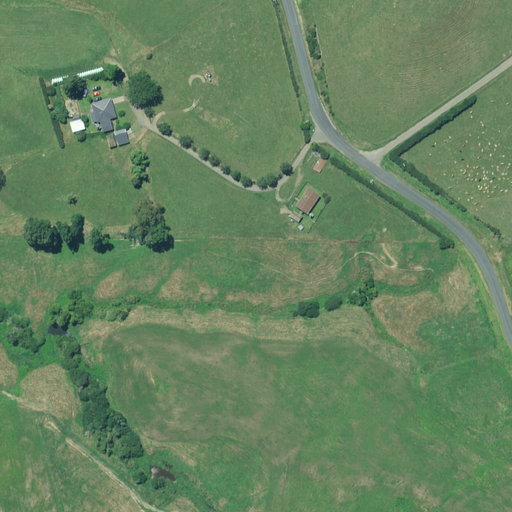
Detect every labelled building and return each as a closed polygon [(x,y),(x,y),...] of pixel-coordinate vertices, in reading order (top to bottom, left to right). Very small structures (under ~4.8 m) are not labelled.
[(207,69),(203,72),(211,82),(215,80),(207,69)] [(117,117),(111,98),(93,104),(94,108),(90,110),(94,124),(101,121),(104,132),(114,129),(111,119),(117,117)] [(86,129),(84,119),(82,120),(81,114),(74,116),(75,122),(71,123),(74,132),(86,129)] [(129,143),(126,130),(116,133),(116,134),(107,136),(110,148),(129,143)] [(321,155),(315,151),(306,164),(312,169),(321,155)] [(320,196),(309,188),(297,206),(308,214),(320,196)] [(304,217),(294,211),(291,217),(300,223),(304,217)]
